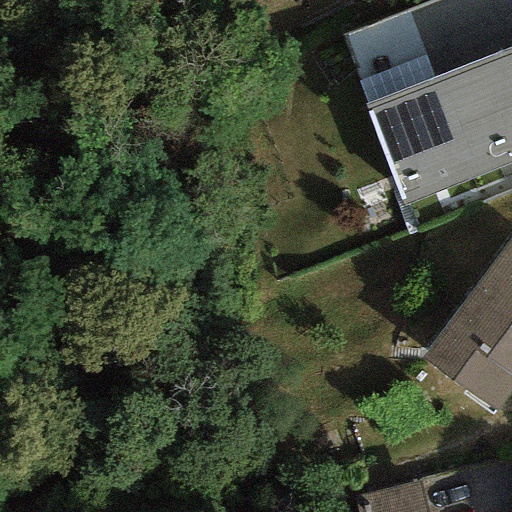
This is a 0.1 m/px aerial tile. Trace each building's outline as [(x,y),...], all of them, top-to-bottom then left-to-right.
[(511,48),(495,55),(511,99),(511,48)] [(511,99),(495,55),(436,78),(474,177),(511,163),(511,99)] [(474,177),(436,78),(364,105),(402,205),(474,177)] [(511,236),(422,359),(497,413),(511,392),(511,236)] [(367,511),(430,511),(420,468),(361,482),(367,511)]
